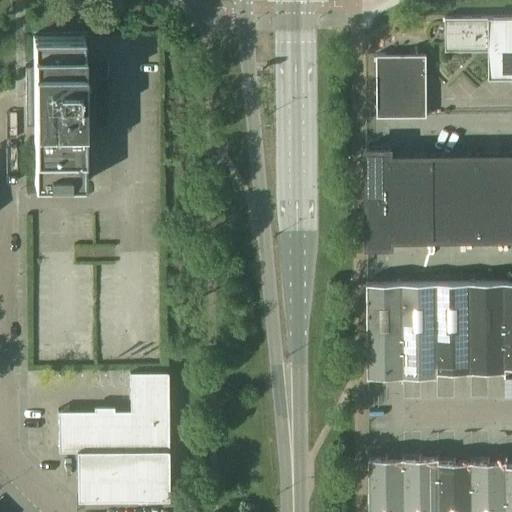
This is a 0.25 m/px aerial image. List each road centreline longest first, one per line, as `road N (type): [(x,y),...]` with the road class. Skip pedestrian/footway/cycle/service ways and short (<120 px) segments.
road 1 (tertiary): [(245,0),(287,511)]
road 2 (tertiary): [(297,511),(293,0)]
